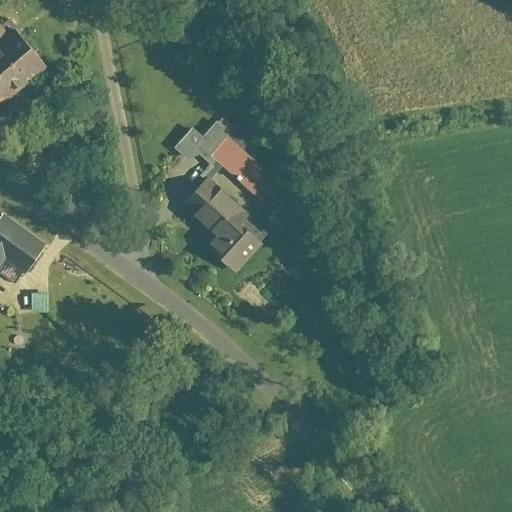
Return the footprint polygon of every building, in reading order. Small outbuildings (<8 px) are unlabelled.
[(55,0),(57,10),(79,8),(78,0),(55,0)] [(0,116),(48,74),(0,19),(0,116)] [(212,163),(265,207),(286,182),(234,138),(234,139),(218,126),(205,142),(195,134),(178,154),(195,168),(204,157),(212,163)] [(212,180),(185,211),(236,255),(263,224),(212,180)] [(47,253),(6,222),(0,229),(0,280),(2,278),(19,290),(47,253)] [(52,299),(32,299),(33,318),(52,317),(52,299)] [(92,366),(80,382),(110,405),(122,389),(92,366)]
